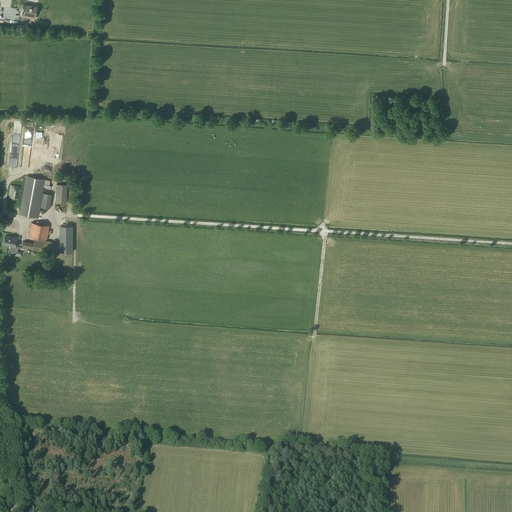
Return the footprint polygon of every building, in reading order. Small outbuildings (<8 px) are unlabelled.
[(37,6),(25,4),(23,17),(35,19),(37,6)] [(38,218),(40,207),(43,193),(44,185),(45,180),(45,179),(26,176),(19,214),(38,218)] [(56,184),(55,203),(66,203),(67,185),(56,184)] [(43,193),(40,207),(49,208),(52,194),(43,193)] [(47,240),(49,226),(31,223),(29,237),(47,240)] [(17,238),(5,236),(4,245),(12,246),(12,245),(16,245),(17,238)] [(23,241),(22,248),(59,254),(61,243),(34,238),(33,243),(23,241)]
